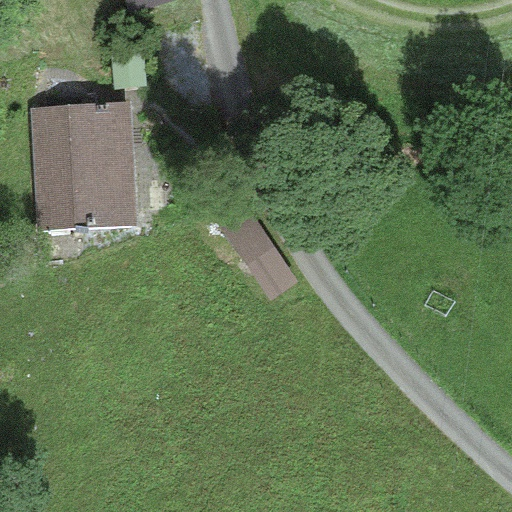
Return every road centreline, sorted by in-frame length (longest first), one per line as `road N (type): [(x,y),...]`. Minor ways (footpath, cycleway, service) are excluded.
road 1 (unclassified): [(208,0),(234,110),(326,285),(450,419),(511,470)]
road 2 (track): [(354,0),(445,19),(511,3)]
